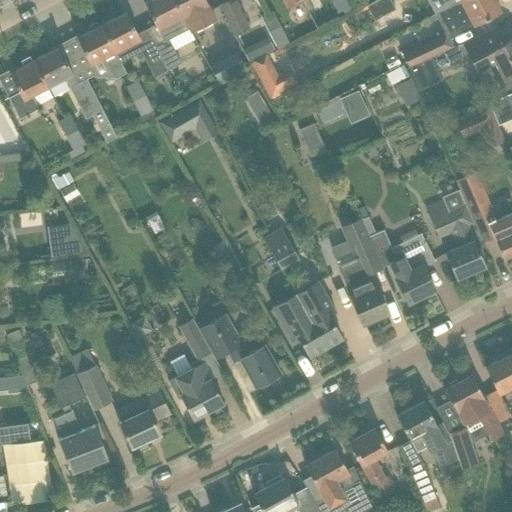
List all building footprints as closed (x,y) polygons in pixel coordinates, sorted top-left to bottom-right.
[(188,29),(182,17),(173,0),(148,0),(143,3),(158,30),(158,29),(163,38),(153,43),(154,45),(167,69),(180,63),(168,39),(188,29)] [(215,19),(205,0),(173,0),(182,17),(188,29),(190,32),(215,19)] [(229,25),(234,35),(249,27),(234,0),(228,0),(219,5),(229,25)] [(352,0),(337,0),(343,11),(354,4),(352,0)] [(373,0),(364,5),(372,20),(394,9),(389,0),(373,0)] [(494,0),(459,0),(446,8),(457,28),(471,21),(473,25),(482,21),(500,11),(494,0)] [(261,17),(268,31),(280,25),(272,11),(261,17)] [(126,12),(101,25),(115,52),(140,39),(126,12)] [(115,52),(101,25),(100,25),(99,24),(98,24),(97,23),(96,23),(94,23),(93,23),(92,24),(91,25),(90,26),(90,27),(89,28),(90,29),(90,30),(76,38),(90,65),(101,59),(115,78),(126,73),(115,52)] [(280,25),(268,31),(275,45),(287,39),(280,25)] [(511,39),(505,43),(496,26),(463,44),(478,71),(488,65),(503,93),(511,88),(511,39)] [(401,50),(409,66),(452,46),(446,34),(422,45),(419,41),(401,50)] [(141,52),(154,76),(167,69),(154,45),(141,52)] [(33,60),(48,87),(65,78),(70,87),(69,87),(85,118),(92,115),(106,142),(117,137),(86,79),(77,84),(58,47),(33,60)] [(244,65),(235,48),(208,61),(217,79),(244,65)] [(266,55),(252,63),(257,72),(271,65),(266,55)] [(32,95),(48,87),(33,60),(9,72),(18,90),(19,92),(8,97),(19,119),(39,109),(32,95)] [(412,79),(397,85),(403,99),(418,92),(412,79)] [(126,87),(133,101),(145,95),(137,81),(126,87)] [(358,87),(340,95),(344,105),(354,100),(360,115),(369,111),(358,87)] [(257,89),(245,97),(252,110),(265,103),(257,89)] [(489,104),(498,125),(511,118),(511,94),(503,98),(489,104)] [(145,95),(133,101),(140,115),(152,109),(145,95)] [(198,99),(160,121),(171,140),(209,118),(198,99)] [(498,125),(489,104),(474,111),(488,145),(504,139),(500,128),(498,125)] [(58,122),(65,136),(77,130),(70,116),(58,122)] [(299,129),(310,156),(325,149),(314,123),(299,129)] [(77,130),(65,136),(73,150),(84,144),(77,130)] [(0,155),(31,151),(24,140),(0,143),(0,155)] [(456,180),(469,210),(468,210),(482,242),(494,237),(503,258),(511,254),(511,212),(495,220),(487,202),(475,172),(456,180)] [(467,224),(472,222),(464,204),(448,210),(443,199),(425,207),(438,237),(451,231),(458,247),(444,253),(455,279),(485,266),(467,224)] [(368,217),(361,220),(368,236),(375,233),(368,217)] [(381,267),(368,236),(361,220),(361,219),(341,228),(354,258),(337,265),(346,286),(362,323),(388,312),(372,275),(366,278),(365,274),(381,267)] [(70,224),(64,225),(68,255),(86,252),(70,224)] [(278,226),(262,236),(280,268),(297,259),(278,226)] [(375,233),(368,236),(381,267),(389,264),(396,278),(395,278),(407,303),(434,289),(425,272),(418,257),(406,263),(401,253),(392,250),(383,230),(375,233)] [(224,267),(234,284),(244,278),(234,261),(224,267)] [(328,315),(334,312),(335,313),(335,312),(317,280),(316,281),(317,281),(294,294),(295,295),(301,305),(325,347),(341,338),(328,315)] [(295,295),(273,307),(273,306),(272,307),(290,338),(291,337),(290,337),(296,333),(309,356),(325,347),(301,305),(295,295)] [(211,353),(214,359),(226,352),(232,363),(239,359),(255,386),(279,373),(263,343),(247,352),(225,312),(198,328),(211,353)] [(196,360),(211,353),(198,328),(197,328),(192,319),(178,327),(196,360)] [(7,334),(11,345),(23,340),(18,329),(7,334)] [(120,346),(119,353),(122,359),(129,361),(135,357),(137,350),(134,344),(127,342),(120,346)] [(511,353),(485,367),(494,385),(497,393),(510,387),(511,391),(511,353)] [(16,358),(26,384),(37,380),(28,354),(16,358)] [(192,419),(223,403),(202,364),(168,383),(176,397),(179,395),(192,419)] [(76,374),(93,411),(112,402),(95,366),(76,374)] [(157,381),(150,367),(139,373),(147,387),(157,381)] [(61,438),(58,439),(70,471),(106,457),(94,425),(80,430),(71,411),(68,405),(84,398),(73,374),(50,384),(60,408),(61,408),(65,414),(53,420),(61,438)] [(503,433),(480,392),(471,375),(457,382),(456,380),(447,384),(448,387),(444,389),(453,407),(457,413),(463,424),(477,416),(491,440),(503,433)] [(119,421),(123,429),(131,447),(159,435),(153,420),(169,413),(161,395),(159,390),(141,399),(114,411),(119,421)] [(438,465),(457,459),(451,440),(451,441),(441,422),(436,425),(423,401),(396,415),(416,452),(425,446),(428,452),(433,450),(438,465)] [(387,452),(384,445),(374,427),(370,429),(369,428),(367,427),(361,430),(360,433),(361,434),(347,442),(357,460),(361,466),(371,483),(372,483),(381,500),(395,492),(386,475),(383,476),(374,459),(387,452)] [(451,440),(457,459),(458,459),(461,468),(476,463),(464,427),(448,433),(451,441),(451,440)] [(318,489),(309,494),(318,511),(345,511),(340,501),(345,498),(341,491),(354,483),(335,449),(305,466),(318,489)] [(408,468),(422,502),(436,496),(422,462),(408,468)] [(281,511),(297,503),(283,477),(253,494),(262,511),(281,511)] [(244,511),(240,502),(218,511),(244,511)]
